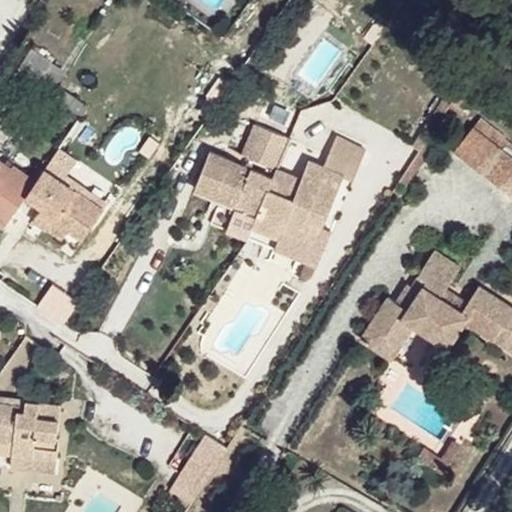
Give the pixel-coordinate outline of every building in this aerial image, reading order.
[(30,47),(6,84),(28,100),(31,95),(52,62),(30,47)] [(462,61),(407,145),(418,152),(425,140),(448,106),(462,84),(472,68),(462,61)] [(52,62),(31,95),(43,104),(48,96),(64,71),(52,62)] [(471,90),(462,84),(448,106),(457,112),(471,90)] [(289,137),(252,121),(239,154),(276,169),(289,137)] [(511,155),(472,123),(451,149),(509,196),(511,192),(511,155)] [(291,198),(268,188),(257,215),(252,228),(258,230),(278,235),(279,230),(304,239),(309,222),(321,227),(340,175),(351,180),(365,147),(335,135),(322,166),(307,159),(291,198)] [(428,142),(425,140),(418,152),(397,184),(402,188),(419,161),(418,160),(428,142)] [(206,149),(190,187),(233,205),(257,215),(268,188),(272,177),(206,149)] [(0,161),(0,226),(3,228),(22,200),(36,181),(12,164),(10,168),(0,161)] [(45,169),(36,181),(22,200),(37,210),(52,220),(47,229),(62,239),(69,227),(76,216),(92,227),(104,209),(45,169)] [(233,205),(228,219),(252,228),(257,215),(233,205)] [(52,220),(37,210),(33,219),(47,229),(52,220)] [(92,227),(76,216),(69,227),(84,239),(92,227)] [(309,222),(304,239),(315,243),(321,227),(309,222)] [(258,230),(252,228),(248,238),(246,240),(253,243),(257,235),(277,240),(278,235),(258,230)] [(432,246),(418,268),(444,284),(458,263),(432,246)] [(405,280),(392,298),(407,307),(422,283),(438,293),(444,284),(418,268),(408,283),(405,280)] [(386,293),(358,336),(389,357),(412,323),(447,345),(463,318),(491,337),(501,321),(510,327),(511,323),(511,304),(477,283),(466,300),(460,309),(438,293),(422,283),(407,307),(392,298),(386,293)] [(466,300),(444,284),(438,293),(460,309),(466,300)] [(501,321),(491,337),(499,343),(510,327),(501,321)] [(0,440),(14,442),(12,454),(58,460),(60,436),(57,436),(62,404),(26,400),(26,405),(25,412),(18,411),(19,404),(0,401),(0,440)] [(212,436),(205,432),(190,459),(196,462),(212,436)] [(227,446),(212,436),(196,462),(211,471),(227,446)] [(14,442),(0,440),(0,452),(12,454),(14,442)] [(441,457),(422,445),(416,457),(442,473),(460,443),(453,440),(441,457)] [(58,460),(12,454),(11,468),(56,473),(58,460)] [(196,462),(190,459),(166,497),(187,510),(211,471),(196,462)]
